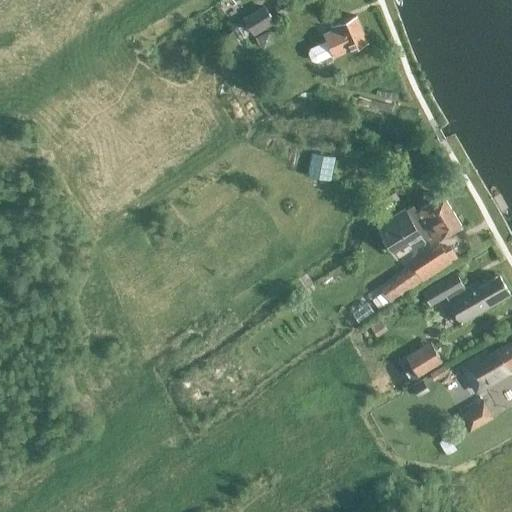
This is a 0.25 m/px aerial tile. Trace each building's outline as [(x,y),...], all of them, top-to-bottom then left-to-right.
[(253,34),(261,29),(274,21),(264,5),(242,18),(253,34)] [(309,49),(316,64),(342,52),(343,54),(368,42),(356,17),(331,28),(336,37),(309,49)] [(410,206),(375,227),(390,251),(408,239),(414,249),(430,240),(432,243),(460,226),(443,197),(415,214),(410,206)] [(411,266),(421,282),(450,263),(456,259),(448,246),(441,250),(440,247),(411,266)] [(455,270),(421,291),(430,305),(445,295),(447,300),(462,324),(511,294),(500,275),(482,286),(479,281),(464,290),(462,286),(464,285),(455,270)] [(379,318),(369,325),(376,337),(387,330),(379,318)] [(417,376),(442,363),(430,341),(405,356),(417,376)] [(490,349),(465,363),(480,389),(500,378),(498,374),(511,365),(511,341),(492,353),(490,349)] [(487,399),(462,413),(471,429),(496,415),(487,399)]
